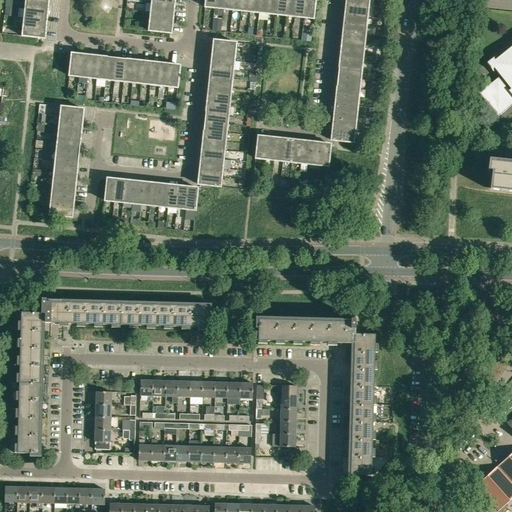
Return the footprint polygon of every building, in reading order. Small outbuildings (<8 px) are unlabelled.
[(28,0),(27,9),(47,11),(48,2),(28,0)] [(224,0),(214,0),(214,7),(223,8),(224,0)] [(233,0),(224,0),(223,8),(232,9),(233,0)] [(233,0),(232,9),(241,10),(242,0),(233,0)] [(251,0),(242,0),(241,10),(250,11),(251,0)] [(260,0),(251,0),(250,11),(259,12),(260,0)] [(268,13),(269,0),(260,0),(259,12),(259,19),(267,20),(268,13)] [(278,0),(269,0),(268,13),(277,14),(278,0)] [(288,0),(278,0),(277,14),(287,15),(288,0)] [(288,0),(287,15),(296,16),(297,0),(288,0)] [(306,0),(297,0),(296,16),(305,17),(306,0)] [(314,18),(315,0),(306,0),(305,17),(314,18)] [(173,6),(153,4),(152,13),(172,15),(173,6)] [(366,17),(367,8),(347,6),(346,14),(366,17)] [(46,20),(47,11),(27,9),(26,18),(46,20)] [(171,24),(172,15),(152,13),(151,22),(171,24)] [(346,14),(345,23),(365,26),(366,17),(346,14)] [(26,18),(25,27),(45,29),(46,20),(26,18)] [(213,20),(213,25),(212,31),(220,32),(220,30),(221,26),(222,21),(213,20)] [(170,33),(171,24),(151,22),(150,31),(170,33)] [(364,35),(365,26),(345,23),(344,32),(364,35)] [(24,36),(44,39),(45,29),(25,27),(24,36)] [(343,41),(363,44),(364,35),(344,32),(343,41)] [(302,33),(301,41),(311,42),(312,34),(302,33)] [(215,40),(214,49),(234,52),(235,43),(215,40)] [(362,52),(363,44),(343,41),(342,50),(362,52)] [(498,78),(479,93),(498,116),(511,106),(511,104),(511,46),(497,59),(495,56),(486,64),(493,72),(495,70),(510,89),(508,91),(498,78)] [(233,61),(234,52),(214,49),(213,58),(233,61)] [(361,61),(362,52),(342,50),(341,59),(361,61)] [(69,75),(78,76),(80,56),(71,55),(69,75)] [(89,57),(80,56),(78,76),(87,77),(89,57)] [(87,77),(96,78),(99,58),(89,57),(87,77)] [(108,59),(99,58),(96,78),(105,79),(108,59)] [(213,58),(212,67),(232,70),(233,61),(213,58)] [(105,79),(114,80),(117,60),(108,59),(105,79)] [(360,70),(361,61),(341,59),(340,68),(360,70)] [(114,80),(123,81),(126,61),(117,60),(114,80)] [(123,81),(133,82),(135,62),(126,61),(123,81)] [(142,83),(144,63),(135,62),(133,82),(142,83)] [(142,83),(151,84),(153,64),(144,63),(142,83)] [(162,65),(153,64),(151,84),(160,85),(162,65)] [(160,85),(169,86),(171,65),(162,65),(160,85)] [(178,87),(180,66),(171,65),(169,86),(178,87)] [(231,79),(232,70),(212,67),(211,76),(231,79)] [(340,68),(339,77),(360,79),(360,70),(340,68)] [(230,88),(231,79),(211,76),(210,86),(230,88)] [(359,88),(360,79),(339,77),(338,86),(359,88)] [(369,89),(377,90),(378,81),(370,81),(369,89)] [(229,97),(230,88),(210,86),(209,95),(229,97)] [(358,97),(359,88),(338,86),(337,95),(358,97)] [(209,95),(208,104),(228,106),(229,97),(209,95)] [(358,97),(337,95),(336,104),(357,106),(358,97)] [(227,115),(228,106),(208,104),(207,113),(227,115)] [(356,115),(357,106),(336,104),(335,113),(356,115)] [(62,106),(61,116),(81,118),(82,109),(62,106)] [(226,124),(227,115),(207,113),(206,122),(226,124)] [(355,124),(356,115),(335,113),(334,122),(355,124)] [(46,114),(45,114),(38,114),(38,122),(45,123),(46,114)] [(81,127),(81,118),(61,116),(60,125),(81,127)] [(205,131),(225,133),(226,124),(206,122),(205,131)] [(334,122),(334,131),(354,133),(355,124),(334,122)] [(60,125),(59,134),(80,136),(81,127),(60,125)] [(224,142),(225,133),(205,131),(204,140),(224,142)] [(353,143),(354,133),(334,131),(332,141),(353,143)] [(59,134),(58,143),(79,145),(80,136),(59,134)] [(256,157),(265,158),(267,139),(258,138),(256,157)] [(265,158),(274,159),(276,139),(267,139),(265,158)] [(276,139),(274,159),(283,160),(285,140),(276,139)] [(223,151),(224,142),(204,140),(203,149),(223,151)] [(283,160),(292,161),(294,141),(285,140),(283,160)] [(292,161),(301,162),(303,142),(294,141),(292,161)] [(310,163),(312,143),(303,142),(301,162),(310,163)] [(57,152),(78,154),(79,145),(58,143),(57,152)] [(310,163),(319,164),(321,144),(312,143),(310,163)] [(328,165),(330,145),(321,144),(319,164),(328,165)] [(203,149),(202,158),(222,160),(223,151),(203,149)] [(57,152),(56,161),(77,163),(78,154),(57,152)] [(221,169),(222,160),(202,158),(201,167),(221,169)] [(511,162),(490,160),(489,165),(492,166),(489,188),(511,189),(511,162)] [(56,161),(56,170),(76,172),(77,163),(56,161)] [(201,167),(200,176),(220,178),(221,169),(201,167)] [(76,172),(56,170),(55,179),(75,181),(76,172)] [(264,171),(262,184),(271,185),(272,172),(264,171)] [(219,187),(220,178),(200,176),(199,185),(219,187)] [(55,179),(54,187),(74,189),(75,181),(55,179)] [(105,200),(115,201),(117,181),(107,180),(105,200)] [(126,182),(117,181),(115,201),(124,202),(126,182)] [(124,202),(132,203),(134,183),(126,182),(124,202)] [(141,206),(141,204),(143,184),(134,183),(132,203),(132,205),(131,216),(133,216),(134,217),(135,212),(140,213),(141,206)] [(150,205),(153,185),(143,184),(141,204),(150,205)] [(159,205),(162,186),(153,185),(150,205),(159,205)] [(159,205),(168,206),(170,186),(162,186),(159,205)] [(179,187),(173,187),(170,186),(168,206),(177,207),(179,187)] [(54,187),(53,196),(73,198),(74,189),(54,187)] [(177,207),(186,208),(188,188),(179,187),(177,207)] [(186,208),(195,209),(197,189),(188,188),(186,208)] [(53,196),(52,205),(72,207),(73,198),(53,196)] [(72,207),(52,205),(51,215),(71,217),(72,207)] [(18,441),(17,453),(18,453),(30,454),(38,454),(42,454),(42,441),(42,438),(43,425),(43,422),(43,410),(43,407),(44,386),(44,383),(44,371),(44,368),(45,357),(45,354),(45,339),(45,338),(46,322),(63,322),(70,323),(84,323),(87,323),(99,323),(102,324),(113,324),(117,324),(128,324),(131,324),(144,325),(147,325),(159,325),(161,325),(174,326),(176,326),(189,326),(194,326),(199,326),(208,327),(208,326),(208,306),(209,302),(47,298),(42,298),(41,313),(21,312),(21,329),(21,339),(20,351),(20,354),(20,365),(20,368),(19,379),(19,382),(19,393),(19,396),(19,409),(19,412),(18,424),(18,427),(18,438),(18,441)] [(356,319),(351,319),(255,316),(255,328),(258,328),(258,340),(350,343),(347,477),(359,478),(359,475),(371,475),(375,334),(355,334),(356,319)] [(152,401),(152,396),(153,380),(140,380),(140,395),(147,396),(147,401),(152,401)] [(152,396),(165,396),(165,381),(153,380),(152,396)] [(177,403),(177,396),(178,381),(165,381),(165,396),(172,396),(172,403),(177,403)] [(178,381),(177,396),(190,397),(190,381),(178,381)] [(190,397),(202,397),(202,382),(190,381),(190,397)] [(214,398),(215,382),(202,382),(202,397),(214,398)] [(214,398),(227,398),(227,382),(215,382),(214,398)] [(227,398),(239,398),(240,383),(227,382),(227,398)] [(239,398),(252,399),(252,383),(240,383),(239,398)] [(281,410),(296,410),(297,386),(281,386),(277,386),(276,409),(281,410)] [(95,391),(95,404),(111,404),(111,392),(95,391)] [(110,417),(111,404),(95,404),(95,417),(110,417)] [(296,410),(281,410),(280,422),(296,422),(296,410)] [(95,417),(94,429),(110,429),(110,417),(95,417)] [(280,422),(280,434),(295,435),(296,422),(280,422)] [(268,424),(261,424),(256,424),(255,434),(261,434),(268,434),(268,424)] [(110,442),(110,429),(94,429),(94,442),(110,442)] [(280,447),(285,447),(295,448),(295,435),(280,434),(280,447)] [(151,461),(151,445),(144,445),(145,440),(139,440),(138,460),(151,461)] [(151,441),(151,445),(151,461),(163,461),(164,446),(156,446),(156,441),(151,441)] [(213,463),(225,463),(226,448),(219,448),(219,441),(214,441),(213,447),(213,463)] [(226,443),(226,448),(225,463),(238,463),(238,448),(231,448),(231,443),(226,443)] [(176,446),(164,446),(163,461),(176,462),(176,446)] [(188,462),(188,447),(176,446),(176,462),(188,462)] [(201,447),(188,447),(188,462),(200,462),(201,447)] [(213,447),(201,447),(200,462),(213,463),(213,447)] [(250,464),(250,458),(251,449),(238,448),(238,463),(250,464)] [(498,510),(506,503),(511,498),(511,453),(476,486),(498,510)] [(460,484),(444,478),(439,495),(455,500),(460,484)] [(17,502),(18,487),(5,486),(4,501),(17,502)] [(30,487),(18,487),(17,502),(29,502),(30,487)] [(29,502),(42,503),(42,488),(30,487),(29,502)] [(55,488),(42,488),(42,503),(54,503),(55,488)] [(54,503),(67,503),(67,488),(55,488),(54,503)] [(79,489),(67,488),(67,503),(79,504),(79,489)] [(79,504),(91,504),(92,489),(79,489),(79,504)] [(105,489),(92,489),(91,504),(104,504),(105,489)] [(434,511),(437,503),(426,500),(422,511),(434,511)]
